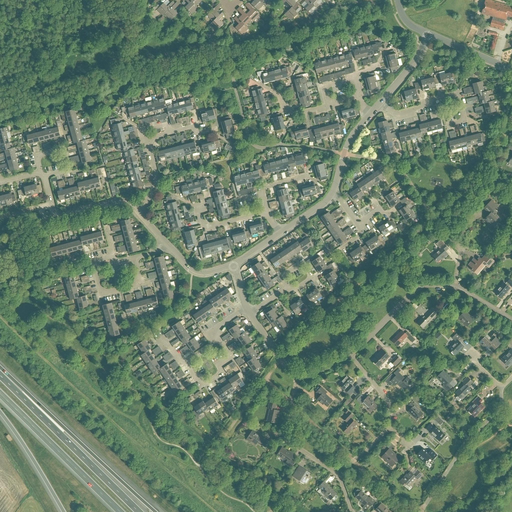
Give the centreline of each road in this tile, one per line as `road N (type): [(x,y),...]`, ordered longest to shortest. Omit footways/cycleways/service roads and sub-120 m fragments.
road 1 (trunk): [(155,511),(0,373)]
road 2 (motorway): [(138,511),(0,375)]
road 3 (motorway): [(0,393),(120,511)]
road 4 (residential): [(280,359),(200,467)]
road 5 (residential): [(380,103),(397,115),(457,92),(464,118),(444,123)]
road 6 (unclassified): [(349,354),(420,286),(453,286)]
road 7 (residential): [(114,255),(93,261),(101,294),(142,284),(135,257)]
road 8 (residential): [(298,376),(285,435),(337,473)]
